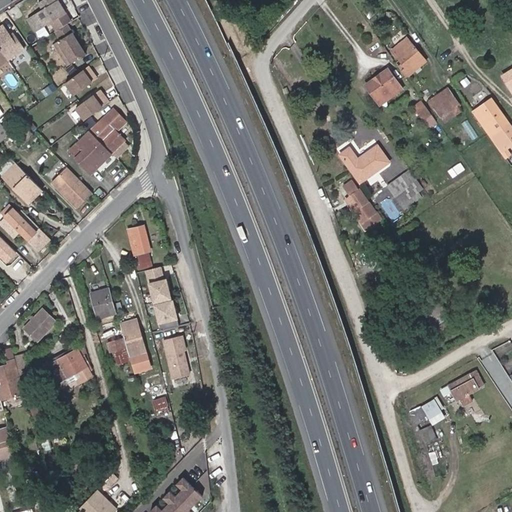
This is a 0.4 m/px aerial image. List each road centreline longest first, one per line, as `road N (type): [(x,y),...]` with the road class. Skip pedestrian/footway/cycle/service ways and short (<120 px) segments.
road 1 (motorway): [(145,0),(221,161),(292,348),(342,511)]
road 2 (motorway): [(373,511),(319,332),(247,142),(179,0)]
road 3 (residential): [(388,379),(262,77),(263,53),(313,0)]
road 4 (residential): [(156,168),(168,183),(213,335),(237,511)]
road 5 (residential): [(0,330),(156,168)]
road 6 (residential): [(156,168),(142,98),(94,0)]
